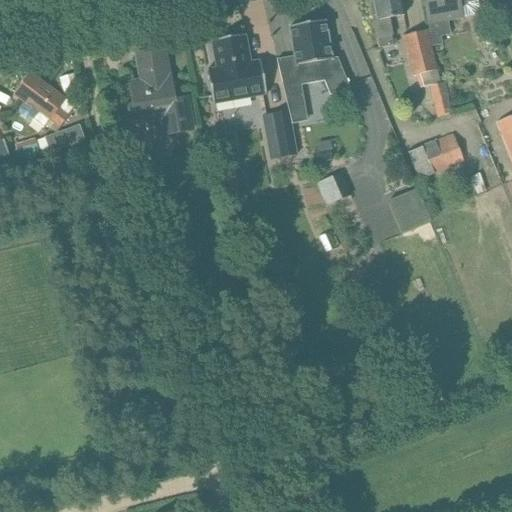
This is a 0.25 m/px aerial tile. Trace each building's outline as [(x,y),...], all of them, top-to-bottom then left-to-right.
[(373,0),(374,4),(370,5),(374,24),(380,48),(395,45),(389,19),(404,16),(401,4),(400,0),(373,0)] [(422,0),(424,6),(428,26),(434,25),(447,23),(462,20),(461,18),(474,15),(479,7),(477,0),(422,0)] [(278,60),(276,60),(282,84),(288,111),(288,112),(290,125),(307,122),(303,95),(301,86),(325,82),(331,96),(349,88),(337,59),(331,60),(325,22),(289,28),(294,57),(278,60)] [(427,31),(403,37),(412,77),(415,76),(419,89),(422,88),(440,83),(431,47),(427,31)] [(216,69),(206,71),(213,105),(266,95),(260,61),(250,63),(245,36),(214,41),(211,42),(212,50),(216,69)] [(142,83),(130,85),(134,104),(135,111),(137,122),(160,118),(164,137),(195,132),(189,96),(173,99),(173,97),(170,78),(168,78),(163,50),(137,55),(142,83)] [(29,74),(14,95),(25,103),(19,110),(20,117),(26,121),(32,120),(43,128),(45,125),(49,121),(59,128),(67,116),(74,108),(64,100),(45,86),(29,74)] [(498,100),(511,95),(511,76),(492,82),(498,100)] [(444,83),(430,87),(433,101),(436,117),(452,113),(444,83)] [(285,113),(262,116),(269,160),(295,156),(290,125),(288,112),(285,113)] [(511,117),(497,124),(510,157),(511,162),(511,117)] [(79,126),(59,134),(64,149),(85,141),(79,126)] [(434,143),(407,154),(419,181),(465,163),(453,135),(434,142),(434,143)] [(39,153),(34,139),(15,146),(20,160),(39,153)] [(0,173),(11,170),(3,140),(0,141),(0,173)] [(235,161),(216,169),(228,198),(247,191),(235,161)] [(342,175),(319,185),(328,207),(351,197),(342,175)] [(416,190),(387,203),(402,236),(431,223),(416,190)] [(178,210),(159,217),(177,264),(196,257),(178,210)] [(432,355),(408,365),(418,392),(443,382),(432,355)] [(340,385),(313,396),(319,411),(321,410),(323,417),(334,413),(331,406),(346,400),(340,385)]
